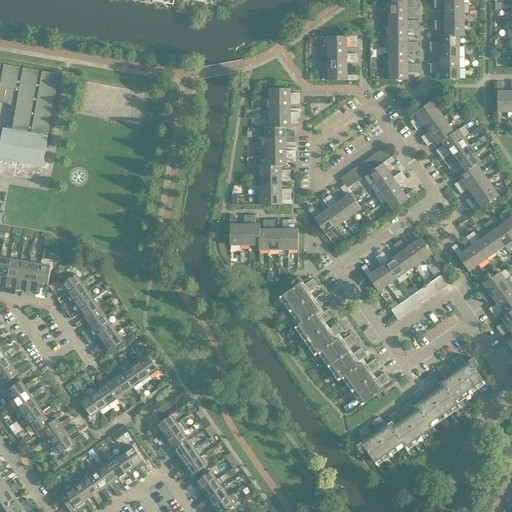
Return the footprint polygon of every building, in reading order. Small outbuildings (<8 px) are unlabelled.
[(153,4),(157,9),(163,5),(167,11),(173,7),(174,7),(174,0),(115,0),(117,2),(119,0),(124,0),(127,4),(132,0),(133,0),(137,5),(143,2),(147,7),(153,4)] [(445,14),(464,14),(464,3),(434,4),(435,8),(445,8),(445,14)] [(388,4),(389,15),(408,15),(408,8),(418,8),(418,4),(388,4)] [(435,25),(464,25),(464,14),(445,14),(445,21),(435,21),(435,25)] [(389,15),(389,26),(418,25),(418,21),(408,21),(408,15),(389,15)] [(389,26),(389,36),(408,36),(408,30),(418,30),(418,25),(389,26)] [(459,36),(464,36),(464,25),(435,25),(435,30),(445,30),(445,35),(445,36),(459,36)] [(430,47),(459,47),(459,36),(445,36),(445,35),(440,35),(440,42),(430,42),(430,47)] [(328,36),(328,48),(347,48),(347,41),(357,41),(357,36),(328,36)] [(389,36),(389,47),(418,47),(418,43),(408,43),(408,36),(389,36)] [(389,47),(389,58),(408,58),(408,52),(418,51),(418,47),(389,47)] [(440,58),(459,58),(459,47),(430,47),(430,51),(440,51),(440,58)] [(328,58),(357,58),(357,54),(347,54),(347,48),(328,48),(328,58)] [(328,70),(347,69),(347,63),(357,63),(357,58),(328,58),(328,70)] [(389,58),(389,69),(418,69),(418,64),(408,64),(408,58),(389,58)] [(430,69),(460,68),(459,58),(440,58),(440,64),(430,64),(430,69)] [(8,126),(7,132),(45,139),(46,134),(47,135),(48,135),(58,74),(57,74),(57,75),(43,73),(43,75),(38,74),(39,71),(38,71),(38,72),(24,70),(24,72),(19,71),(20,67),(19,67),(19,69),(5,66),(5,69),(0,68),(1,64),(0,63),(0,101),(12,106),(11,112),(17,113),(14,127),(8,126)] [(460,68),(430,69),(430,73),(440,73),(440,80),(460,80),(460,68)] [(347,69),(328,70),(328,80),(357,80),(357,76),(347,76),(347,69)] [(418,73),(418,69),(389,69),(389,80),(408,80),(408,73),(418,73)] [(497,112),(507,112),(507,91),(503,91),(503,82),(497,82),(497,112)] [(265,99),(269,99),(300,99),(300,93),(291,93),(291,89),(265,89),(265,99)] [(300,99),(269,99),(270,108),(291,108),(291,104),(300,104),(300,99)] [(410,122),(413,126),(438,109),(432,101),(415,113),(418,117),(410,122)] [(291,108),(270,108),(270,118),(300,118),(300,112),(291,112),(291,108)] [(444,117),(438,109),(413,126),(416,131),(424,125),(426,129),(444,117)] [(449,125),(444,117),(426,129),(429,132),(421,137),(424,142),(449,125)] [(300,118),(270,118),(270,127),(270,128),(286,128),(291,128),(291,123),(300,123),(300,118)] [(438,145),(442,142),(441,142),(455,132),(454,132),(449,125),(424,142),(427,146),(435,141),(438,145)] [(270,128),(270,127),(265,127),(265,137),(295,137),(295,132),(286,132),(286,128),(270,128)] [(458,129),(454,132),(455,132),(441,142),(442,142),(444,145),(436,150),(439,155),(464,137),(458,129)] [(7,132),(4,131),(1,147),(0,146),(0,173),(32,179),(33,171),(40,173),(47,139),(45,139),(7,132)] [(295,137),(265,137),(265,147),(286,147),(286,143),(295,142),(295,137)] [(470,146),(464,137),(439,155),(442,159),(450,154),(452,158),(470,146)] [(475,153),(470,146),(452,158),(455,161),(447,166),(451,171),(475,153)] [(286,147),(265,147),(265,157),(295,156),(295,151),(286,151),(286,147)] [(384,147),(379,151),(386,161),(391,157),(384,147)] [(381,164),(386,161),(379,151),(374,154),(381,164)] [(481,162),(475,153),(451,171),(454,175),(461,170),(463,173),(477,164),(481,162)] [(374,154),(369,158),(376,168),(381,164),(374,154)] [(295,156),(265,157),(265,166),(282,166),(282,167),(286,167),(286,162),(295,162),(295,156)] [(367,174),(374,183),(390,172),(386,167),(394,161),(391,157),(386,161),(381,164),(376,168),(372,171),(367,174)] [(372,171),(376,168),(369,158),(365,161),(372,171)] [(365,161),(360,165),(367,174),(372,171),(365,161)] [(482,172),(477,164),(463,173),(459,176),(462,180),(454,185),(457,189),(482,172)] [(360,165),(355,168),(362,178),(367,174),(360,165)] [(265,166),(260,166),(261,176),(291,176),(291,170),(282,170),(282,167),(282,166),(265,166)] [(355,168),(350,171),(357,181),(362,178),(355,168)] [(350,171),(345,175),(352,185),(357,181),(350,171)] [(390,172),(374,183),(380,192),(404,175),(401,172),(393,177),(390,172)] [(488,180),(482,172),(457,189),(461,194),(468,188),(470,192),(488,180)] [(340,178),(345,185),(347,188),(352,185),(345,175),(340,178)] [(380,192),(386,201),(402,190),(398,185),(406,179),(404,175),(380,192)] [(261,185),(282,185),(282,181),(291,181),(291,176),(261,176),(261,185)] [(469,205),(493,188),(488,180),(470,192),(473,195),(465,200),(469,205)] [(261,195),(291,195),(291,189),(282,189),(282,185),(261,185),(261,195)] [(362,209),(347,188),(345,185),(341,188),(347,196),(341,200),(352,216),(362,209)] [(499,196),(493,188),(469,205),(472,209),(479,204),(482,208),(499,196)] [(406,195),(402,190),(386,201),(393,210),(417,193),(414,189),(406,195)] [(291,195),(261,195),(261,205),(282,205),(282,200),(291,200),(291,195)] [(344,222),(352,216),(341,200),(336,203),(330,195),(327,198),(344,222)] [(329,209),(324,212),(335,228),(344,222),(327,198),(323,200),(329,209)] [(326,234),(335,228),(324,212),(318,216),(313,208),(309,210),(326,234)] [(502,224),(511,238),(511,218),(506,210),(502,212),(507,221),(502,224)] [(230,246),(240,246),(240,224),(236,224),(236,215),(230,215),(230,246)] [(244,224),(240,224),(240,246),(250,245),(250,215),(244,215),(244,224)] [(250,245),(259,245),(259,229),(260,229),(260,224),(255,224),(255,215),(250,215),(250,245)] [(259,250),(269,250),(269,220),(264,220),(264,229),(260,229),(259,229),(259,245),(259,250)] [(269,250),(279,250),(279,229),(274,229),(274,220),(269,220),(269,250)] [(279,250),(288,250),(288,220),(283,220),(283,229),(279,229),(279,250)] [(294,220),(288,220),(288,250),(298,250),(298,229),(294,229),(294,220)] [(491,220),(488,222),(504,246),(511,240),(511,238),(502,224),(500,226),(497,223),(495,225),(491,220)] [(484,237),(495,253),(504,246),(488,222),(484,225),(490,233),(484,237)] [(412,245),(423,260),(432,254),(415,230),(411,233),(417,241),(412,245)] [(470,235),(487,259),(495,253),(484,237),(479,240),(473,232),(470,235)] [(467,249),(478,265),(487,259),(470,235),(466,237),(472,245),(467,249)] [(423,260),(412,245),(407,248),(401,240),(397,243),(414,267),(423,260)] [(414,267),(397,243),(394,245),(399,253),(394,257),(405,273),(414,267)] [(478,265),(467,249),(462,253),(456,244),(452,247),(469,271),(478,265)] [(405,273),(394,257),(389,261),(383,252),(379,255),(396,279),(405,273)] [(376,270),(388,285),(396,279),(379,255),(376,258),(382,266),(376,270)] [(0,281),(1,276),(7,277),(10,259),(0,257),(0,258),(0,281)] [(11,278),(17,279),(21,261),(10,259),(7,277),(5,288),(9,289),(11,278)] [(21,279),(27,280),(31,262),(21,261),(17,279),(15,290),(19,290),(21,279)] [(37,282),(41,264),(31,262),(27,280),(25,291),(29,292),(31,281),(37,282)] [(51,266),(41,264),(37,282),(35,293),(39,294),(41,283),(48,284),(51,266)] [(388,285),(376,270),(371,273),(365,265),(361,268),(378,292),(388,285)] [(481,297),(506,280),(500,272),(483,284),(485,288),(478,293),(481,297)] [(64,288),(67,293),(82,282),(76,274),(61,284),(61,285),(53,290),(52,291),(55,294),(64,288)] [(435,279),(442,289),(447,286),(440,276),(435,279)] [(318,353),(322,351),(322,350),(335,341),(333,338),(343,330),(338,323),(328,331),(323,324),(334,316),(329,309),(318,317),(316,314),(320,311),(317,308),(328,300),(323,293),(312,300),(308,294),(318,286),(313,279),(303,286),(300,283),(303,281),(300,277),(292,282),(295,287),(283,295),(302,322),(298,325),(308,339),(318,353)] [(435,279),(430,283),(437,293),(442,289),(435,279)] [(511,288),(506,280),(481,297),(484,302),(492,297),(494,300),(511,288)] [(58,281),(50,286),(53,290),(61,285),(58,281)] [(69,296),(73,301),(88,291),(82,282),(67,293),(58,299),(60,303),(69,296)] [(437,293),(430,283),(426,286),(432,296),(437,293)] [(426,286),(421,290),(428,300),(432,296),(426,286)] [(492,313),(511,299),(511,288),(494,300),(497,303),(489,309),(492,313)] [(428,300),(421,290),(416,293),(423,303),(428,300)] [(73,301),(64,308),(66,311),(75,305),(79,310),(94,299),(88,291),(73,301)] [(416,293),(411,296),(418,306),(423,303),(416,293)] [(413,310),(418,306),(411,296),(406,300),(413,310)] [(81,313),(85,318),(100,308),(94,299),(79,310),(70,316),(72,319),(81,313)] [(511,310),(511,299),(492,313),(495,318),(503,312),(505,315),(505,316),(511,310)] [(406,300),(401,303),(408,313),(413,310),(406,300)] [(401,303),(397,306),(403,316),(408,313),(401,303)] [(398,320),(403,316),(397,306),(391,310),(398,320)] [(87,321),(91,326),(106,316),(100,308),(85,318),(76,324),(78,328),(87,321)] [(499,332),(511,322),(511,310),(505,316),(505,315),(501,318),(504,322),(496,327),(499,332)] [(111,324),(106,316),(91,326),(81,333),(84,336),(93,330),(96,335),(97,335),(111,324)] [(511,333),(511,322),(499,332),(502,336),(510,331),(511,333)] [(99,338),(102,343),(117,333),(111,324),(97,335),(96,335),(87,341),(90,345),(99,338)] [(123,341),(117,333),(102,343),(93,349),(96,353),(105,346),(109,352),(123,341)] [(322,350),(322,351),(341,379),(345,376),(365,403),(377,395),(380,399),(388,394),(384,389),(382,391),(379,387),(390,380),(385,373),(374,380),(370,374),(381,366),(376,359),(365,367),(362,363),(358,366),(356,363),(367,355),(362,348),(351,356),(346,349),(357,341),(352,334),(341,342),(339,338),(335,341),(322,350)] [(0,348),(10,342),(7,338),(0,343),(0,348)] [(145,357),(140,361),(150,376),(159,369),(152,360),(148,355),(144,349),(142,346),(138,348),(145,357)] [(6,357),(10,354),(16,350),(13,347),(4,353),(0,348),(0,360),(6,356),(6,357)] [(148,347),(144,349),(148,355),(152,360),(155,358),(148,347)] [(142,382),(150,376),(140,361),(133,351),(130,354),(136,363),(131,367),(142,382)] [(0,360),(0,373),(12,365),(21,358),(19,355),(15,358),(12,358),(10,354),(6,357),(6,356),(0,360)] [(430,424),(431,423),(458,404),(456,400),(483,381),(475,368),(478,366),(479,366),(473,358),(469,361),(471,364),(467,366),(460,355),(453,360),(460,371),(453,375),(446,365),(439,370),(446,380),(443,383),(445,387),(443,389),(435,378),(428,383),(435,394),(428,399),(421,388),(414,393),(421,404),(418,406),(420,410),(421,410),(430,424)] [(124,364),(120,367),(123,372),(133,387),(142,382),(131,367),(125,357),(121,360),(124,364)] [(16,370),(12,365),(0,373),(0,379),(3,384),(18,374),(18,373),(27,367),(25,363),(16,370)] [(125,393),(133,387),(123,372),(117,363),(113,366),(120,375),(115,378),(125,393)] [(111,381),(106,384),(117,399),(125,393),(115,378),(108,369),(105,371),(111,381)] [(86,373),(82,376),(84,378),(85,379),(88,383),(92,381),(86,373)] [(103,387),(98,390),(108,405),(117,399),(106,384),(100,375),(96,377),(103,387)] [(77,390),(82,386),(77,379),(73,383),(77,390)] [(6,391),(12,400),(27,389),(36,383),(34,380),(25,386),(21,381),(6,391)] [(95,392),(90,396),(100,411),(108,405),(98,390),(92,381),(88,383),(95,392)] [(91,417),(100,411),(90,396),(83,387),(80,389),(86,398),(81,402),(91,417)] [(31,394),(27,389),(12,400),(18,408),(33,398),(42,391),(40,388),(31,394)] [(18,408),(24,416),(39,406),(48,400),(48,399),(46,396),(36,403),(33,398),(18,408)] [(433,427),(431,423),(430,424),(421,410),(420,410),(417,412),(410,402),(403,407),(410,417),(404,422),(396,411),(389,416),(397,427),(394,429),(391,425),(387,428),(380,417),(373,422),(380,433),(374,437),(366,427),(359,432),(366,443),(363,445),(361,442),(356,446),(362,454),(366,451),(375,463),(402,443),(405,447),(433,427)] [(42,411),(39,406),(24,416),(30,425),(45,414),(54,408),(52,405),(42,411)] [(200,410),(196,413),(201,419),(205,417),(200,410)] [(57,418),(60,416),(58,413),(48,419),(45,414),(30,425),(36,434),(42,429),(51,423),(50,423),(57,418)] [(159,429),(162,434),(177,423),(171,415),(156,425),(147,432),(150,435),(159,429)] [(61,424),(57,418),(50,423),(51,423),(42,429),(48,437),(63,427),(72,421),(70,417),(61,424)] [(181,421),(177,423),(162,434),(153,440),(155,444),(161,440),(165,445),(168,442),(183,432),(187,429),(181,421)] [(48,437),(54,446),(69,435),(78,429),(76,425),(67,432),(63,427),(48,437)] [(171,446),(174,451),(189,440),(183,432),(168,442),(165,445),(159,449),(161,452),(171,446)] [(72,440),(69,435),(54,446),(60,454),(75,444),(84,437),(82,434),(72,440)] [(176,454),(180,459),(195,449),(189,440),(174,451),(165,457),(167,460),(176,454)] [(133,445),(124,452),(135,466),(134,467),(137,470),(141,476),(144,473),(140,468),(146,464),(133,445)] [(182,462),(186,467),(201,457),(195,449),(180,459),(171,465),(173,469),(182,462)] [(134,467),(135,466),(124,452),(116,457),(126,472),(128,476),(132,482),(136,479),(132,474),(137,470),(134,467)] [(128,476),(126,472),(116,457),(107,463),(118,478),(120,482),(124,488),(128,485),(124,479),(128,476)] [(207,466),(201,457),(186,467),(177,474),(179,477),(188,471),(192,476),(207,466)] [(62,458),(56,462),(59,467),(65,463),(62,458)] [(107,463),(99,469),(110,484),(109,484),(116,493),(119,491),(115,485),(120,482),(118,478),(107,463)] [(109,484),(110,484),(99,469),(91,475),(101,490),(107,499),(111,497),(104,488),(109,484)] [(198,485),(202,490),(217,479),(211,471),(196,481),(187,488),(189,491),(198,485)] [(93,496),(99,505),(103,503),(96,493),(101,490),(91,475),(82,481),(93,496)] [(0,495),(17,484),(13,479),(7,484),(3,479),(0,481),(0,495)] [(208,498),(223,488),(217,479),(202,490),(192,496),(195,500),(204,493),(208,498)] [(88,499),(93,496),(82,481),(74,487),(84,502),(87,505),(91,511),(94,509),(88,499)] [(0,507),(1,509),(17,498),(14,494),(20,489),(17,484),(0,495),(0,507)] [(65,493),(60,497),(70,511),(77,511),(78,511),(79,511),(84,511),(82,509),(87,505),(84,502),(74,487),(65,493)] [(213,507),(214,507),(229,496),(223,488),(208,498),(198,505),(201,508),(210,502),(213,507)] [(213,507),(205,511),(213,511),(216,510),(217,511),(223,511),(234,505),(239,501),(233,493),(229,496),(214,507),(213,507)] [(18,511),(31,504),(27,499),(20,503),(17,498),(1,509),(3,511),(18,511)]
